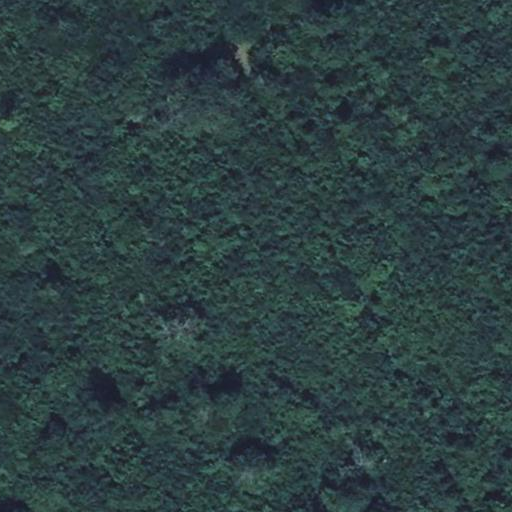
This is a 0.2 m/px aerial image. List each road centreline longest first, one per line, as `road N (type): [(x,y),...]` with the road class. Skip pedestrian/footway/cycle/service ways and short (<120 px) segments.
road 1 (track): [(449,511),(194,0)]
road 2 (track): [(0,208),(322,0)]
